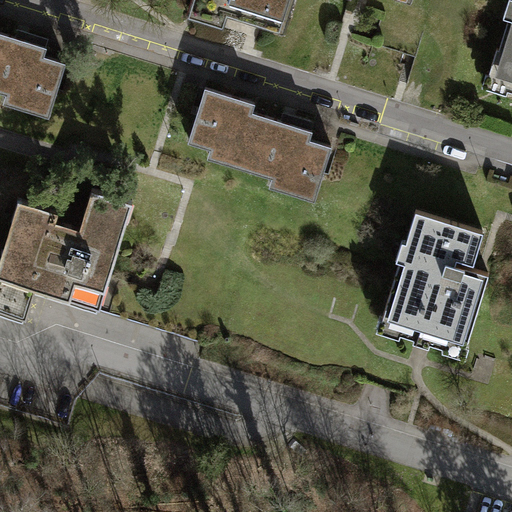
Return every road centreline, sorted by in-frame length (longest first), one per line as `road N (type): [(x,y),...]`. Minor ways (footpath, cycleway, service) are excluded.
road 1 (residential): [(0,350),(38,363),(78,349),(511,482)]
road 2 (residential): [(511,151),(50,0)]
